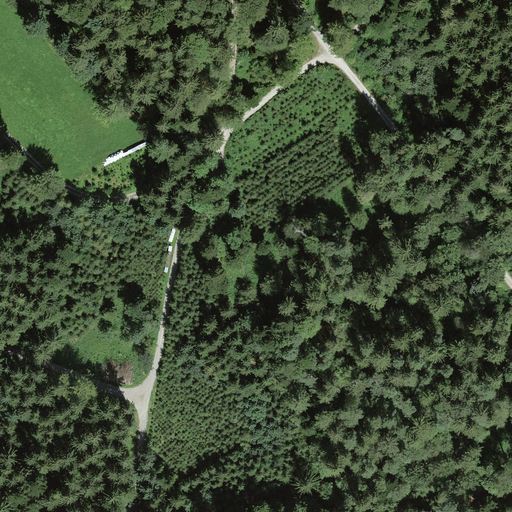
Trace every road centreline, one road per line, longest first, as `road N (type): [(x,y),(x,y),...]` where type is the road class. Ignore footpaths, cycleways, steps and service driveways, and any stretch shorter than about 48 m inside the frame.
road 1 (track): [(329,51),(405,138),(511,287)]
road 2 (track): [(223,133),(186,213),(147,397)]
road 3 (track): [(0,127),(63,185),(89,197),(142,192),(223,133)]
road 4 (track): [(0,346),(147,397)]
road 5 (track): [(223,133),(329,51)]
road 6 (track): [(234,0),(223,133)]
